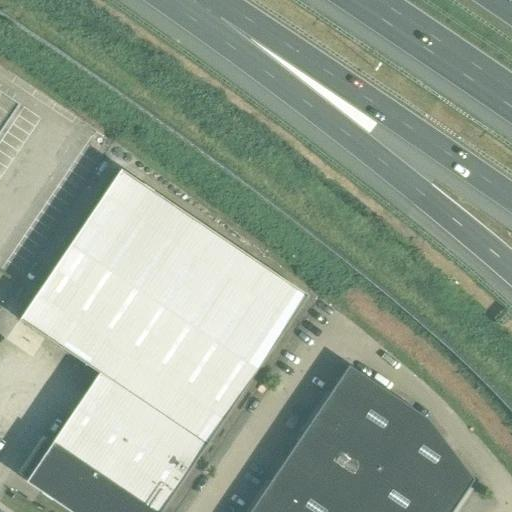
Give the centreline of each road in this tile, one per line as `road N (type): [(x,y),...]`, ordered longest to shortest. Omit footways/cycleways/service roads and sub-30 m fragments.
road 1 (motorway): [(229,6),(358,144),(511,271)]
road 2 (motorway): [(229,6),(511,200)]
road 3 (motorway): [(363,0),(511,99)]
